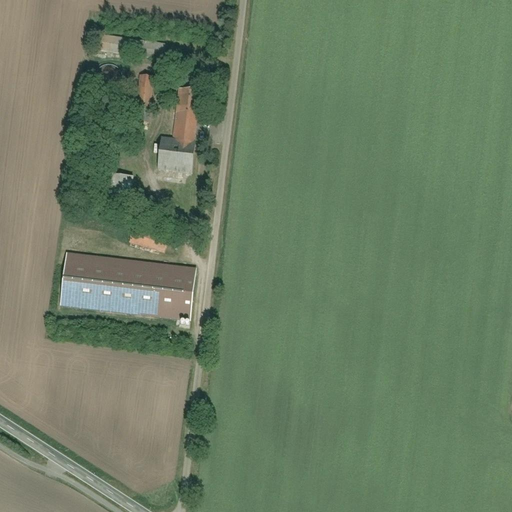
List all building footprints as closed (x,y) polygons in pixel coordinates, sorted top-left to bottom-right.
[(165,46),(95,37),(93,52),(163,61),(165,46)] [(120,82),(120,79),(120,76),(119,73),(118,71),(116,69),(114,68),(111,66),(108,66),(106,66),(104,66),(100,67),(98,68),(96,70),(95,72),(94,75),(93,77),(93,80),(93,82),(94,85),(95,87),(97,89),(100,91),(102,92),(105,93),(107,93),(110,93),(112,92),(114,90),(116,89),(118,86),(119,84),(120,82)] [(154,78),(140,76),(135,118),(148,120),(154,78)] [(176,88),(168,147),(159,145),(156,166),(187,171),(199,91),(176,88)] [(132,180),(109,178),(107,205),(129,207),(132,180)] [(169,240),(134,230),(129,247),(165,257),(169,240)] [(71,254),(64,306),(194,325),(201,273),(71,254)]
